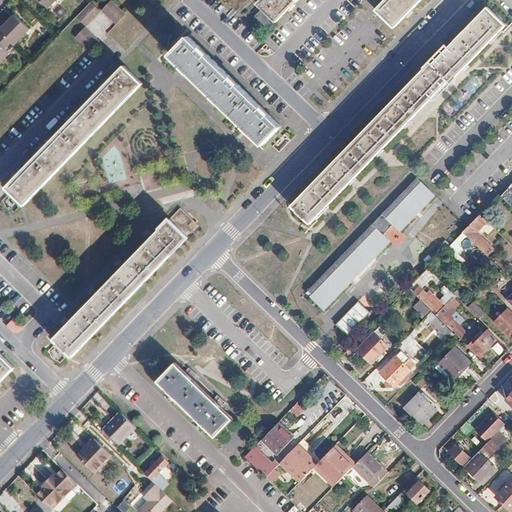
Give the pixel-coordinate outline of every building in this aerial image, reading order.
[(40,0),(49,8),(56,0),(40,0)] [(112,0),(111,0),(103,9),(117,23),(127,14),(112,0)] [(297,0),(261,0),(258,4),(262,8),(255,16),(265,26),(273,18),(276,22),(297,0)] [(385,0),(377,10),(395,28),(421,0),(385,0)] [(91,2),(77,16),(87,26),(101,11),(91,2)] [(431,62),(292,206),(311,223),(327,207),(352,180),(382,150),(409,121),(439,91),(449,80),(451,82),(464,68),(494,38),(506,25),(488,7),(432,64),(431,62)] [(0,31),(12,43),(14,45),(30,29),(15,14),(0,29),(0,31)] [(85,27),(76,37),(91,51),(100,41),(85,27)] [(0,43),(6,49),(12,43),(0,31),(0,43)] [(189,36),(171,54),(264,144),(282,126),(189,36)] [(0,62),(10,53),(6,49),(0,43),(0,62)] [(125,65),(7,187),(25,205),(143,83),(125,65)] [(273,142),(278,150),(291,142),(286,134),(273,142)] [(400,231),(435,194),(418,178),(307,292),(324,309),(390,241),(383,234),(393,224),(400,231)] [(511,186),(503,196),(510,203),(511,200),(511,186)] [(463,232),(487,256),(494,249),(477,232),(488,221),(481,214),(468,227),(463,232)] [(188,237),(170,219),(149,240),(119,272),(95,297),(71,321),(54,338),(73,356),(188,237)] [(438,248),(443,253),(446,249),(450,245),(446,241),(438,248)] [(422,288),(435,274),(428,268),(409,287),(437,314),(443,308),(422,288)] [(446,305),(453,298),(449,294),(442,301),(446,305)] [(443,308),(437,314),(456,332),(455,333),(461,338),(468,345),(474,339),(461,325),(466,320),(457,311),(461,303),(454,296),(453,298),(446,305),(443,308)] [(359,300),(337,323),(349,334),(370,311),(359,300)] [(432,311),(420,300),(414,305),(423,314),(421,316),(424,319),(432,311)] [(474,301),(469,306),(480,318),(485,312),(474,301)] [(511,331),(511,312),(508,309),(496,322),(509,335),(511,331)] [(455,333),(436,315),(432,311),(424,319),(423,320),(428,326),(430,323),(435,328),(448,341),(455,333)] [(15,334),(22,326),(13,318),(6,326),(15,334)] [(376,321),(359,339),(363,343),(380,325),(376,321)] [(486,327),(481,322),(477,326),(482,330),(486,327)] [(430,323),(428,326),(426,327),(431,332),(435,328),(430,323)] [(387,332),(380,325),(363,343),(357,349),(372,363),(378,357),(380,360),(385,355),(382,353),(389,346),(381,338),(387,332)] [(477,341),(472,346),(482,356),(498,339),(488,329),(477,341)] [(455,333),(448,341),(454,346),(461,338),(455,333)] [(471,348),(472,346),(477,341),(474,339),(468,345),(471,348)] [(455,347),(440,363),(447,370),(456,378),(471,363),(455,347)] [(406,376),(408,378),(414,372),(411,369),(416,364),(402,350),(380,371),(395,386),(399,382),(406,376)] [(0,351),(0,382),(15,367),(0,351)] [(171,354),(153,372),(211,427),(228,409),(171,354)] [(443,374),(447,370),(440,363),(436,367),(443,374)] [(401,385),(408,378),(406,376),(399,382),(401,385)] [(420,394),(407,408),(422,423),(435,409),(420,394)] [(291,410),(299,416),(305,408),(297,402),(291,410)] [(120,412),(103,429),(119,445),(136,427),(120,412)] [(499,431),(506,424),(493,412),(476,430),(488,443),(499,431)] [(344,437),(351,444),(364,429),(357,422),(344,437)] [(294,438),(279,423),(262,440),(277,455),(294,438)] [(103,429),(101,431),(117,447),(119,445),(103,429)] [(499,431),(488,443),(481,450),(465,467),(481,482),(487,477),(489,479),(496,472),(494,470),(495,468),(485,457),(490,452),(492,454),(499,447),(499,445),(507,438),(499,431)] [(111,455),(94,439),(77,456),(95,472),(111,455)] [(298,444),(280,463),(300,482),(314,467),(315,466),(303,454),(306,452),(298,444)] [(356,463),(336,444),(334,447),(353,466),(356,463)] [(450,451),(462,464),(469,457),(457,444),(450,451)] [(340,480),(353,467),(353,466),(334,447),(317,464),(337,483),(340,480)] [(245,456),(267,477),(274,469),(253,448),(245,456)] [(383,466),(368,451),(356,463),(353,466),(353,467),(368,482),(383,466)] [(303,454),(315,466),(317,464),(306,452),(303,454)] [(162,455),(144,473),(155,484),(162,491),(169,484),(158,473),(169,462),(162,455)] [(337,483),(317,464),(315,466),(314,467),(334,486),(337,483)] [(37,495),(51,509),(76,484),(61,469),(54,477),(52,475),(42,485),(44,488),(37,495)] [(421,480),(417,476),(384,511),(382,511),(393,511),(403,502),(401,500),(408,494),(409,495),(414,500),(417,503),(430,490),(420,481),(421,480)] [(504,504),(511,495),(511,480),(496,496),(504,504)] [(112,496),(116,489),(107,484),(103,491),(112,496)] [(162,491),(155,484),(144,496),(148,501),(138,511),(160,511),(172,500),(162,491)] [(414,500),(409,495),(405,499),(410,504),(414,500)] [(354,511),(382,511),(384,511),(368,496),(353,510),(354,511)]
